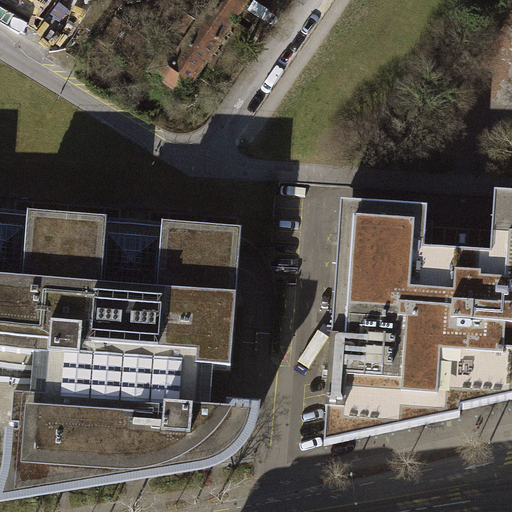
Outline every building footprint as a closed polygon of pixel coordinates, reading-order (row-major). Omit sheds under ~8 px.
[(145,73),(180,97),(190,83),(206,58),(228,26),(246,0),(211,0),(194,25),(180,15),(157,48),(161,50),(145,73)] [(106,11),(91,2),(78,25),(92,33),(106,11)] [(511,51),(494,84),(511,93),(511,51)] [(511,197),(495,196),(491,257),(424,252),(427,212),(341,206),(332,340),(331,340),(326,412),(327,412),(324,446),(460,417),(461,411),(511,399),(511,197)] [(184,368),(231,371),(237,298),(239,269),(242,232),(163,226),(163,228),(107,223),(107,221),(28,215),(28,217),(0,215),(0,353),(48,357),(46,397),(14,395),(7,471),(0,497),(0,501),(138,479),(201,469),(221,463),(233,454),(242,446),(247,438),(252,426),(254,418),(255,414),(255,411),(228,409),(227,409),(227,412),(194,409),(194,406),(181,403),(184,368)] [(228,409),(231,371),(184,368),(181,403),(194,406),(194,409),(227,412),(227,409),(228,409)]
